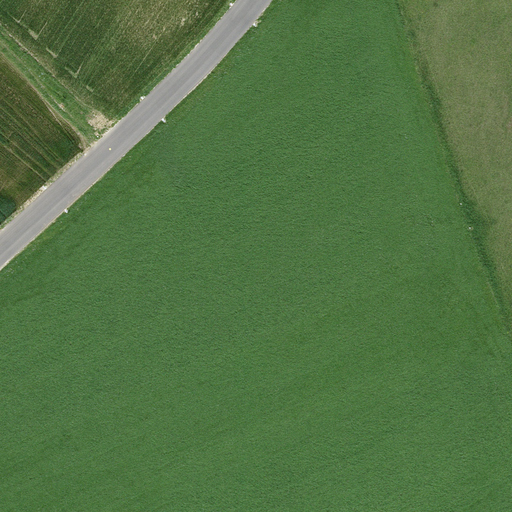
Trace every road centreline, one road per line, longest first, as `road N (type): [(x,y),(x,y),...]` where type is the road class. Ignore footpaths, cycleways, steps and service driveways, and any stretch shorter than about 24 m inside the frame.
road 1 (tertiary): [(0,251),(253,0)]
road 2 (track): [(112,147),(0,37)]
